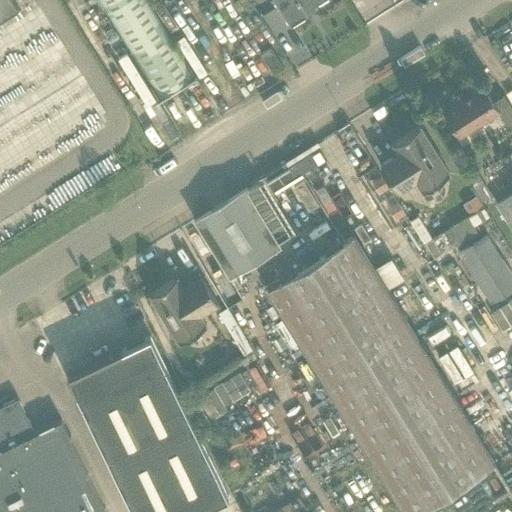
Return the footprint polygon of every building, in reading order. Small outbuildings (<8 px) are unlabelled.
[(0,0),(0,16),(18,6),(13,0),(0,0)] [(194,74),(147,0),(95,0),(156,98),(194,74)] [(273,0),(289,26),(307,15),(305,12),(323,0),(273,0)] [(442,110),(459,136),(497,112),(505,124),(511,118),(511,109),(503,95),(492,101),(482,85),(442,110)] [(447,173),(429,142),(419,125),(392,143),(398,153),(380,165),(390,181),(395,191),(414,179),(421,190),(447,173)] [(273,190),(315,164),(309,154),(267,180),(273,190)] [(468,178),(482,201),(491,196),(477,173),(468,178)] [(392,219),(406,212),(385,175),(372,183),(392,219)] [(319,204),(304,180),(293,187),(309,210),(319,204)] [(193,218),(228,276),(282,242),(246,184),(193,218)] [(511,230),(511,191),(495,203),(511,230)] [(476,196),(462,204),(463,205),(469,215),(483,207),(476,196)] [(489,302),(511,287),(511,273),(486,233),(457,251),(489,302)] [(406,511),(492,459),(354,236),(267,289),(406,511)] [(218,301),(211,292),(201,275),(182,287),(176,277),(149,293),(159,310),(179,340),(206,324),(199,313),(218,301)] [(511,297),(492,311),(505,329),(511,323),(511,297)] [(227,307),(218,312),(243,354),(252,349),(227,307)] [(195,511),(228,496),(149,334),(67,374),(132,511),(195,511)] [(0,511),(105,511),(61,419),(34,432),(17,398),(0,406),(0,511)]
